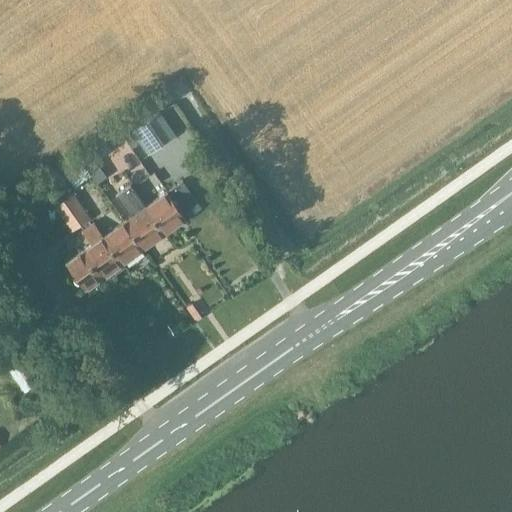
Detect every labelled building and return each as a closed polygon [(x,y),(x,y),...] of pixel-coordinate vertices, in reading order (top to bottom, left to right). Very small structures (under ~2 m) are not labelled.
[(175,136),(159,112),(130,131),(139,143),(147,155),(175,136)] [(127,144),(130,148),(139,143),(130,131),(125,135),(125,140),(127,144)] [(76,154),(85,167),(111,149),(101,135),(75,153),(76,154)] [(59,166),(74,186),(90,175),(85,167),(76,154),(59,166)] [(144,206),(163,233),(184,217),(200,206),(181,180),(145,206),(144,206)] [(163,233),(144,206),(145,206),(130,185),(115,195),(130,216),(123,221),(141,248),(163,233)] [(89,218),(71,193),(52,207),(71,231),(89,218)] [(12,226),(17,234),(21,239),(34,229),(36,228),(26,215),(15,223),(12,226)] [(101,236),(102,235),(92,221),(80,230),(90,244),(64,262),(83,288),(98,278),(120,263),(101,236)] [(123,221),(102,235),(101,236),(120,263),(141,248),(123,221)] [(20,304),(10,312),(19,326),(30,318),(20,304)] [(196,310),(190,314),(195,321),(201,317),(196,310)]
